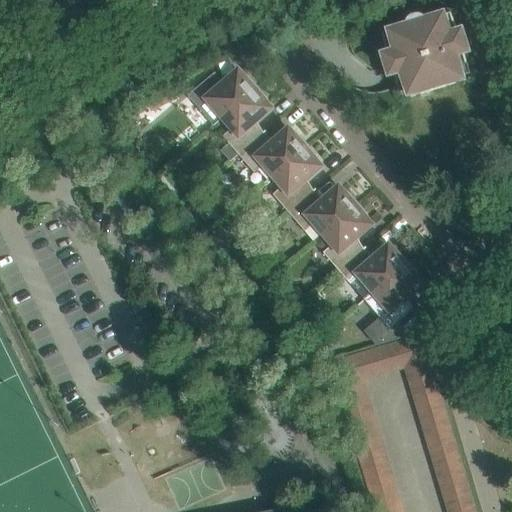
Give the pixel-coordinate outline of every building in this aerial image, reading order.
[(458,34),(451,14),(447,0),(437,0),(378,18),(389,55),(385,56),(391,74),(395,73),(407,114),(476,93),(463,52),(467,51),(461,33),(458,34)] [(222,118),(258,87),(248,76),(247,77),(245,79),(238,71),(218,89),(209,79),(216,74),(215,73),(188,96),(204,115),(213,107),(222,118)] [(160,93),(166,104),(180,97),(174,86),(160,93)] [(268,99),(258,87),(222,118),(232,129),(223,137),(238,155),(259,137),(251,127),(271,109),(264,101),(266,99),(267,100),(268,99)] [(273,176),(308,146),(298,134),(297,135),(295,137),(289,129),(268,147),(259,137),(238,155),(254,173),(263,165),(273,176)] [(318,157),(308,146),(273,176),(282,187),(273,195),(289,213),(309,195),(301,185),(322,167),(315,159),(316,158),(317,158),(318,157)] [(346,195),(339,187),(318,205),(309,195),(289,213),(304,231),(313,223),(323,234),(358,204),(348,192),(347,193),(347,194),(346,195)] [(368,215),(358,204),(323,234),(332,245),(323,253),(339,271),(360,253),(351,243),(372,225),(365,217),(367,216),(368,215)] [(373,292),(408,262),(398,250),(397,251),(398,252),(396,253),(389,245),(368,263),(360,253),(339,271),(354,289),(364,281),(373,292)] [(418,274),(408,262),(373,292),(382,303),(373,311),(389,330),(417,306),(416,305),(409,311),(401,301),(422,283),(415,275),(417,274),(418,274)] [(423,335),(410,339),(414,351),(426,347),(423,335)] [(433,368),(426,347),(414,351),(410,339),(397,343),(405,368),(407,375),(433,368)] [(405,368),(397,343),(383,347),(391,372),(405,368)] [(391,372),(383,347),(370,351),(377,376),(391,372)] [(377,376),(370,351),(356,355),(364,381),(377,376)] [(368,394),(364,381),(356,355),(331,363),(342,402),(368,394)] [(372,408),(368,394),(342,402),(346,416),(372,408)] [(447,416),(443,402),(417,410),(421,423),(447,416)] [(376,422),(372,408),(346,416),(351,430),(376,422)] [(451,429),(447,416),(421,423),(426,437),(451,429)] [(380,436),(376,422),(351,430),(355,443),(380,436)] [(455,443),(451,429),(426,437),(430,451),(455,443)] [(385,449),(380,436),(355,443),(359,457),(385,449)] [(459,457),(455,443),(430,451),(434,465),(459,457)] [(389,463),(385,449),(359,457),(363,471),(389,463)] [(464,471),(459,457),(434,465),(438,479),(464,471)] [(393,477),(389,463),(363,471),(367,485),(393,477)] [(468,485),(464,471),(438,479),(442,492),(468,485)] [(397,491),(393,477),(367,485),(371,499),(397,491)] [(472,498),(468,485),(442,492),(446,506),(472,498)] [(376,511),(401,505),(397,491),(371,499),(375,511),(376,511)] [(475,511),(472,498),(446,506),(447,511),(475,511)]
